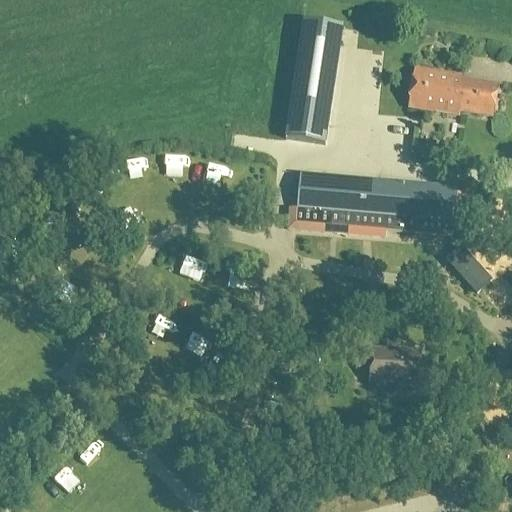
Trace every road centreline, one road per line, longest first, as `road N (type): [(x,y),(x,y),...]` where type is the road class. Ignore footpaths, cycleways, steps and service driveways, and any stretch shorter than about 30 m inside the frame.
road 1 (track): [(507,345),(476,312),(429,287),(279,256),(274,246),(201,225),(168,229),(94,346),(63,373),(201,511)]
road 2 (track): [(279,256),(255,351),(255,404),(197,508)]
road 3 (track): [(396,511),(454,499),(495,418)]
